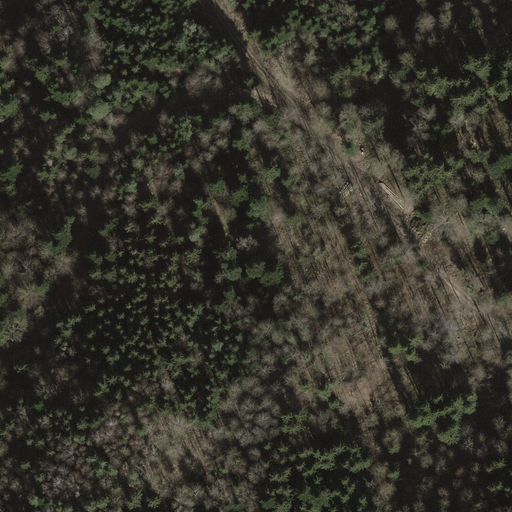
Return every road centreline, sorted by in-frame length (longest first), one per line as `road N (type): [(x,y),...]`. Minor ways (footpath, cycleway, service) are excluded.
road 1 (track): [(304,117),(249,97),(213,95),(144,117),(116,148),(77,283),(0,362)]
road 2 (track): [(511,337),(304,117),(210,0)]
